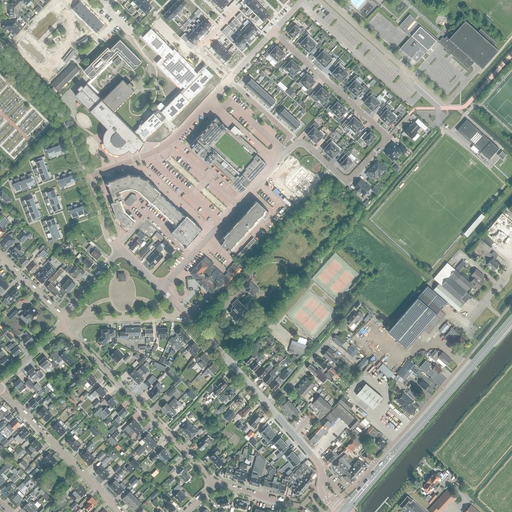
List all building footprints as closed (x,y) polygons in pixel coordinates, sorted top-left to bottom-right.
[(22,8),(13,0),(10,3),(18,11),(22,8)] [(63,0),(61,0),(58,4),(65,12),(70,7),(63,0)] [(133,1),(130,3),(133,6),(133,7),(134,8),(137,5),(142,0),(133,0),(133,1)] [(140,8),(137,11),(138,12),(148,3),(144,0),(142,0),(137,5),(140,8)] [(182,0),(178,0),(176,2),(182,9),(186,4),(182,0)] [(223,0),(218,6),(222,9),(224,10),(228,7),(226,5),(230,0),(223,0)] [(254,0),(246,0),(247,1),(244,4),(249,9),(256,2),(254,0)] [(344,0),(346,2),(345,3),(346,5),(350,9),(351,10),(353,8),(346,2),(348,0),(344,0)] [(80,2),(72,9),(77,14),(84,7),(80,2)] [(176,2),(171,7),(181,16),(182,14),(179,12),(182,9),(176,2)] [(246,12),(245,13),(247,15),(251,11),(253,13),(260,6),(256,2),(249,9),(246,12)] [(18,11),(10,3),(6,7),(9,10),(9,18),(14,18),(14,16),(17,16),(17,20),(22,15),(20,13),(18,13),(18,11)] [(148,3),(138,12),(140,14),(143,11),(146,14),(152,8),(148,3)] [(58,4),(53,9),(60,16),(65,12),(58,4)] [(256,16),(253,19),(254,21),(265,10),(260,6),(253,13),(256,16)] [(84,7),(77,14),(82,19),(89,11),(84,7)] [(171,7),(167,11),(173,17),(176,14),(179,17),(181,16),(171,7)] [(53,9),(48,14),(55,21),(60,16),(53,9)] [(265,10),(254,21),(256,22),(259,19),(262,22),(269,15),(265,10)] [(89,11),(82,19),(87,24),(94,16),(89,11)] [(167,11),(163,16),(169,22),(173,17),(167,11)] [(48,14),(43,19),(51,26),(55,21),(48,14)] [(402,23),(398,27),(410,38),(400,48),(405,52),(402,55),(405,57),(407,54),(411,58),(417,51),(423,56),(425,53),(436,41),(438,42),(439,41),(435,38),(416,21),(415,19),(410,15),(402,23)] [(94,16),(87,24),(91,28),(99,21),(94,16)] [(43,19),(38,23),(46,31),(51,26),(43,19)] [(198,19),(196,21),(200,25),(206,31),(211,25),(205,19),(201,23),(198,19)] [(247,20),(243,24),(245,26),(253,34),(257,30),(249,21),(247,20)] [(442,37),(439,41),(438,42),(446,50),(446,51),(448,53),(447,53),(449,55),(451,54),(468,69),(475,62),(482,69),(498,50),(494,46),(497,43),(481,29),(478,32),(465,20),(452,36),(449,33),(444,39),(442,37)] [(7,30),(16,22),(15,21),(2,21),(2,29),(7,29),(7,30)] [(99,21),(91,28),(96,33),(104,26),(99,21)] [(16,22),(7,30),(11,33),(19,25),(16,22)] [(38,23),(34,28),(41,36),(46,31),(38,23)] [(194,24),(192,26),(195,29),(202,35),(206,31),(200,25),(197,27),(194,24)] [(19,25),(11,33),(14,36),(22,28),(19,25)] [(290,31),(288,33),(293,38),(298,33),(300,35),(305,30),(302,27),(301,29),(296,25),(293,28),(292,27),(289,30),(290,31)] [(245,26),(240,30),(242,32),(249,38),(253,34),(247,28),(245,26)] [(34,28),(29,33),(36,40),(41,36),(34,28)] [(189,28),(187,30),(189,32),(197,40),(202,35),(195,29),(193,32),(189,28)] [(225,28),(221,32),(226,36),(229,32),(225,28)] [(150,30),(143,37),(162,57),(156,63),(181,88),(183,87),(185,89),(191,83),(199,91),(202,88),(201,86),(211,76),(213,75),(204,66),(202,68),(197,73),(193,70),(194,69),(174,49),(171,52),(150,30)] [(240,30),(236,34),(238,37),(244,43),(249,38),(242,32),(240,30)] [(185,33),(180,37),(186,43),(189,40),(193,44),(197,40),(189,32),(187,34),(185,33)] [(307,32),(302,37),(305,39),(300,44),(304,49),(313,39),(309,35),(307,32)] [(238,37),(234,41),(240,47),(244,43),(238,37)] [(120,39),(110,49),(108,47),(84,71),(92,79),(111,59),(117,65),(121,62),(115,56),(118,53),(133,69),(142,61),(120,39)] [(317,43),(313,39),(304,49),(309,53),(314,47),(316,49),(321,44),(319,42),(317,43)] [(33,42),(26,49),(30,54),(38,47),(33,42)] [(218,42),(212,49),(217,53),(223,47),(218,42)] [(269,49),(263,56),(270,62),(272,60),(273,59),(281,50),(276,46),(271,52),(269,49)] [(42,52),(38,47),(30,54),(35,59),(42,52)] [(223,47),(217,53),(221,57),(227,51),(223,47)] [(318,51),(321,53),(316,59),(320,63),(328,54),(324,50),(325,49),(323,47),(318,51)] [(273,59),(272,60),(276,63),(274,66),(277,68),(282,62),(280,60),(285,54),(281,50),(273,59)] [(227,51),(221,57),(226,62),(232,56),(227,51)] [(42,52),(35,59),(40,64),(47,56),(42,52)] [(333,58),(328,54),(320,63),(325,67),(330,62),(332,64),(336,59),(334,57),(333,58)] [(47,56),(40,64),(45,68),(52,61),(47,56)] [(296,64),(292,60),(286,65),(284,63),(280,68),(283,70),(287,74),(289,72),(296,64)] [(332,74),(336,78),(343,70),(344,70),(345,68),(341,64),(342,63),(339,60),(334,66),(337,68),(332,74)] [(52,61),(45,68),(49,73),(57,66),(52,61)] [(300,68),(296,64),(289,72),(291,74),(289,76),(293,80),(298,76),(295,73),(300,68)] [(57,66),(49,73),(54,78),(62,71),(57,66)] [(343,70),(336,78),(341,82),(348,74),(344,70),(343,70)] [(299,82),(298,84),(302,88),(304,86),(311,78),(307,74),(299,82)] [(353,83),(348,88),(352,92),(359,85),(360,85),(363,81),(359,77),(358,77),(355,75),(350,80),(353,83)] [(315,82),(311,78),(304,86),(308,89),(305,92),(308,95),(313,89),(310,87),(315,82)] [(80,90),(75,95),(107,128),(106,129),(105,131),(104,133),(103,135),(103,137),(103,139),(103,142),(105,145),(106,147),(108,149),(110,151),(113,153),(115,153),(117,154),(120,154),(122,153),(124,152),(126,151),(128,150),(129,150),(132,153),(138,148),(139,150),(143,144),(143,143),(144,142),(143,141),(135,132),(114,111),(134,91),(131,88),(133,86),(130,82),(128,84),(123,79),(102,100),(87,84),(84,87),(81,85),(78,88),(80,90)] [(251,79),(245,85),(249,89),(255,82),(251,79)] [(255,82),(249,89),(253,93),(259,86),(255,82)] [(191,83),(185,89),(166,107),(161,103),(156,107),(157,108),(158,109),(135,132),(143,141),(166,117),(169,121),(199,91),(191,83)] [(359,85),(352,92),(357,97),(362,91),(365,93),(369,89),(364,84),(361,86),(360,85),(359,85)] [(259,86),(253,93),(257,96),(263,90),(259,86)] [(293,91),(289,87),(285,92),(289,96),(293,91)] [(314,91),(309,96),(316,102),(317,101),(326,92),(322,88),(317,93),(314,91)] [(263,90),(257,96),(261,100),(267,94),(263,90)] [(369,97),(364,103),(368,107),(376,98),(372,94),(373,93),(370,91),(366,95),(369,97)] [(330,96),(326,92),(317,101),(321,105),(324,108),(328,103),(325,101),(330,96)] [(267,94),(261,100),(265,104),(271,97),(267,94)] [(271,97),(266,104),(270,107),(275,101),(271,97)] [(376,98),(368,107),(373,111),(378,106),(380,108),(384,103),(382,101),(381,102),(376,98)] [(329,112),(333,116),(334,115),(342,106),(337,102),(332,107),(330,105),(326,110),(328,112),(329,112)] [(380,117),(384,122),(392,113),(390,111),(392,108),(387,104),(382,110),(385,112),(380,117)] [(346,110),(342,106),(334,115),(336,117),(334,119),(339,123),(344,118),(341,116),(346,110)] [(284,109),(278,115),(282,119),(288,112),(284,109)] [(288,112),(282,119),(286,122),(292,116),(288,112)] [(392,113),(384,122),(389,126),(394,120),(396,123),(402,116),(399,114),(397,116),(393,112),(392,113)] [(292,116),(286,122),(290,126),(296,120),(292,116)] [(222,123),(215,117),(190,146),(241,193),(267,164),(260,159),(261,158),(256,154),(258,153),(237,134),(236,136),(226,127),(222,123)] [(346,120),(340,126),(343,129),(347,133),(350,131),(358,121),(354,117),(349,122),(346,120)] [(467,119),(457,130),(489,159),(499,148),(467,119)] [(296,120),(290,126),(294,130),(300,124),(296,120)] [(363,125),(358,121),(350,131),(354,135),(352,137),(354,139),(360,133),(358,131),(363,125)] [(307,135),(311,139),(319,131),(316,129),(319,126),(315,122),(310,127),(312,129),(307,135)] [(409,126),(404,131),(412,138),(417,133),(415,132),(420,127),(414,123),(410,127),(409,126)] [(325,133),(325,134),(320,129),(319,131),(311,139),(316,143),(321,138),(323,140),(328,135),(325,133)] [(357,141),(360,144),(363,140),(368,145),(369,144),(370,144),(373,141),(372,140),(375,137),(370,132),(365,137),(362,135),(357,141)] [(323,150),(328,154),(337,145),(332,141),(333,140),(330,138),(326,142),(328,145),(323,150)] [(61,140),(57,142),(58,146),(59,145),(61,152),(68,150),(67,146),(67,145),(66,145),(66,143),(61,144),(62,143),(61,140)] [(388,151),(385,153),(392,160),(401,151),(403,154),(407,150),(401,145),(398,148),(393,143),(389,147),(387,150),(388,151)] [(54,144),(51,145),(52,148),(53,148),(55,155),(61,152),(59,145),(58,146),(55,147),(55,146),(54,144)] [(341,148),(341,149),(337,145),(328,154),(333,158),(338,153),(340,155),(344,151),(341,148)] [(48,146),(45,147),(46,151),(47,150),(49,157),(55,155),(53,148),(52,148),(49,149),(48,146)] [(348,167),(349,167),(352,164),(351,163),(354,160),(349,156),(351,154),(348,151),(342,157),(345,160),(340,165),(345,170),(348,167)] [(502,151),(498,156),(502,160),(507,155),(502,151)] [(42,157),(31,161),(31,163),(34,162),(35,165),(36,164),(38,168),(45,166),(43,159),(42,159),(42,157)] [(372,167),(368,172),(372,176),(369,179),(371,180),(374,177),(376,175),(378,175),(380,177),(386,170),(383,167),(381,164),(380,165),(377,162),(375,164),(374,164),(372,167)] [(172,172),(175,169),(170,164),(167,167),(172,172)] [(38,168),(34,169),(35,173),(38,172),(38,171),(39,171),(40,174),(47,172),(45,166),(38,168)] [(301,167),(285,185),(301,199),(317,182),(301,167)] [(71,171),(68,172),(69,175),(70,176),(73,183),(79,181),(78,177),(78,176),(77,174),(73,175),(72,174),(71,171)] [(40,174),(37,175),(38,178),(41,177),(43,181),(45,180),(46,180),(50,178),(47,172),(40,174)] [(26,180),(25,180),(28,187),(34,184),(33,181),(33,180),(32,178),(32,177),(31,173),(27,175),(28,178),(29,177),(29,178),(26,180)] [(65,173),(62,175),(63,179),(64,178),(67,185),(73,183),(70,176),(66,177),(66,176),(65,173)] [(109,181),(107,182),(108,184),(113,197),(112,197),(113,202),(111,203),(111,204),(111,205),(112,205),(116,215),(115,216),(116,217),(117,219),(118,220),(119,220),(127,227),(128,226),(130,228),(135,223),(124,213),(119,200),(123,198),(121,194),(127,192),(131,191),(135,192),(138,194),(149,204),(150,204),(176,227),(175,229),(171,233),(172,234),(180,241),(184,245),(186,247),(187,245),(190,242),(190,241),(193,238),(193,239),(194,239),(199,233),(198,233),(202,229),(195,223),(187,215),(186,217),(160,193),(160,192),(160,191),(150,182),(149,180),(147,179),(146,179),(141,177),(141,176),(140,175),(138,175),(137,175),(132,175),(130,173),(128,174),(127,175),(121,176),(114,179),(109,181)] [(20,182),(19,182),(22,189),(28,187),(25,180),(26,180),(25,176),(21,177),(22,180),(23,180),(24,180),(20,182)] [(59,176),(56,177),(57,180),(57,181),(58,181),(60,188),(67,185),(64,178),(63,179),(60,180),(59,176)] [(17,183),(13,184),(14,187),(14,188),(15,191),(22,189),(19,182),(20,182),(18,178),(14,179),(15,183),(16,182),(17,183)] [(355,186),(356,188),(356,189),(359,192),(360,191),(364,195),(371,188),(367,184),(366,185),(360,180),(355,186)] [(47,192),(43,193),(44,198),(48,196),(49,198),(49,199),(56,196),(54,190),(50,191),(49,192),(47,192)] [(11,201),(7,197),(1,191),(0,192),(0,199),(6,206),(11,201)] [(132,194),(125,202),(126,205),(130,206),(137,199),(136,195),(132,194)] [(49,198),(45,200),(46,203),(51,202),(52,204),(52,205),(59,203),(56,196),(49,199),(49,198)] [(26,200),(21,201),(23,206),(27,204),(28,206),(28,207),(35,204),(33,198),(29,199),(28,200),(26,200)] [(224,236),(220,240),(221,240),(220,241),(219,242),(221,243),(220,244),(227,250),(227,249),(230,252),(268,211),(257,201),(224,236)] [(83,202),(80,203),(81,207),(84,214),(91,211),(89,207),(90,207),(89,207),(88,204),(84,206),(84,204),(83,202)] [(52,204),(47,206),(49,210),(52,209),(52,208),(52,207),(54,212),(61,209),(59,203),(52,205),(52,204)] [(28,206),(24,208),(25,212),(30,210),(30,212),(31,213),(37,211),(35,204),(28,207),(28,206)] [(76,204),(73,205),(75,209),(78,216),(84,214),(81,207),(78,208),(76,204)] [(71,206),(67,207),(69,212),(69,211),(72,218),(78,216),(75,209),(72,210),(71,209),(72,209),(71,206)] [(30,212),(26,214),(28,218),(32,217),(33,220),(35,219),(36,218),(40,217),(37,211),(31,213),(30,212)] [(471,236),(488,216),(482,211),(465,231),(471,236)] [(47,220),(42,222),(44,225),(48,224),(49,226),(49,227),(56,225),(54,218),(50,220),(49,220),(47,221),(47,220)] [(49,226),(47,227),(48,230),(50,229),(51,233),(58,231),(56,225),(49,227),(49,226)] [(16,239),(19,241),(26,234),(25,233),(23,231),(21,233),(21,234),(16,239)] [(51,233),(47,234),(48,237),(52,236),(54,240),(61,237),(58,231),(51,233)] [(139,231),(136,235),(141,240),(145,236),(139,231)] [(11,245),(15,241),(11,238),(12,237),(13,237),(15,236),(13,234),(12,234),(11,234),(9,236),(7,234),(4,237),(0,241),(0,242),(2,244),(1,245),(4,248),(5,247),(7,249),(11,245)] [(26,238),(28,236),(26,234),(19,241),(21,243),(25,238),(26,238)] [(135,241),(130,248),(135,253),(140,246),(142,247),(145,243),(144,241),(143,243),(138,239),(136,242),(135,241)] [(141,254),(140,256),(143,259),(144,257),(145,258),(152,251),(149,248),(152,245),(154,243),(151,241),(140,253),(141,254)] [(66,244),(61,248),(65,252),(69,247),(66,244)] [(164,248),(164,249),(170,255),(174,250),(168,244),(164,248)] [(15,247),(9,253),(17,260),(23,254),(24,253),(21,250),(20,251),(19,250),(21,248),(17,245),(15,247)] [(91,245),(86,250),(89,252),(88,253),(96,260),(101,254),(95,249),(94,250),(92,248),(93,247),(91,245)] [(163,248),(160,245),(157,249),(148,259),(150,261),(148,262),(152,265),(153,264),(155,265),(163,256),(159,253),(162,250),(161,249),(163,248)] [(43,259),(48,254),(44,250),(39,255),(43,259)] [(494,257),(487,266),(493,271),(498,265),(494,261),(498,256),(494,252),(491,255),(494,257)] [(83,255),(82,256),(80,254),(77,257),(79,259),(85,265),(84,265),(85,267),(87,269),(88,268),(90,266),(90,267),(93,264),(83,255)] [(21,262),(20,263),(23,266),(24,264),(25,266),(29,261),(24,257),(20,261),(21,262)] [(222,279),(224,276),(212,265),(213,264),(205,257),(201,261),(190,273),(196,279),(195,280),(200,284),(199,285),(202,287),(207,291),(208,290),(213,295),(223,284),(225,282),(222,279)] [(462,271),(469,263),(465,259),(458,267),(462,271)] [(29,269),(27,270),(30,273),(32,272),(34,274),(36,271),(35,270),(38,267),(33,262),(27,267),(29,269)] [(39,273),(35,277),(42,284),(46,280),(46,279),(55,269),(47,262),(42,268),(43,269),(41,271),(39,273)] [(242,269),(234,262),(226,271),(227,272),(231,276),(232,274),(235,277),(242,269)] [(71,263),(70,265),(78,272),(76,274),(80,277),(81,276),(82,276),(85,273),(76,265),(75,267),(71,263)] [(461,275),(455,270),(447,263),(433,279),(439,283),(433,290),(458,311),(463,305),(469,299),(472,297),(466,292),(467,291),(472,285),(461,275)] [(70,265),(65,271),(67,273),(69,271),(70,272),(70,273),(77,280),(80,277),(76,274),(78,272),(70,265)] [(471,275),(474,278),(470,282),(478,289),(484,281),(481,278),(484,276),(476,269),(471,275)] [(222,279),(225,282),(223,284),(226,287),(233,279),(235,277),(232,274),(231,276),(227,272),(224,276),(222,279)] [(46,287),(50,292),(55,287),(52,284),(55,281),(51,278),(48,281),(50,283),(46,287)] [(69,279),(66,283),(72,289),(75,285),(69,279)] [(0,285),(0,295),(5,290),(9,286),(4,281),(0,285)] [(249,281),(243,287),(253,296),(259,290),(249,281)] [(61,289),(59,291),(56,295),(61,299),(67,292),(65,290),(67,287),(64,284),(62,287),(63,287),(61,289)] [(55,287),(50,292),(55,296),(56,295),(59,291),(61,289),(57,285),(55,287)] [(407,349),(423,330),(429,334),(445,315),(440,310),(447,303),(427,286),(388,332),(407,349)] [(15,301),(14,299),(19,294),(15,289),(9,295),(9,294),(5,298),(2,303),(5,305),(8,301),(11,304),(15,301)] [(232,311),(229,314),(233,317),(232,318),(236,321),(236,323),(238,324),(239,324),(239,325),(247,316),(244,313),(248,310),(243,305),(243,306),(237,300),(233,304),(235,305),(231,309),(232,311)] [(35,316),(38,313),(31,306),(29,308),(27,307),(23,311),(25,312),(23,314),(27,319),(29,316),(32,319),(32,318),(33,318),(33,319),(34,319),(34,318),(35,318),(35,317),(35,316)] [(14,307),(6,315),(11,320),(19,311),(14,307)] [(355,312),(346,323),(350,327),(353,329),(356,326),(355,325),(359,320),(360,321),(363,317),(363,314),(359,311),(356,313),(355,312)] [(369,313),(363,320),(365,322),(367,320),(368,320),(372,316),(369,313)] [(372,328),(374,326),(379,330),(385,324),(375,316),(368,324),(372,328)] [(445,323),(439,330),(443,333),(449,326),(445,323)] [(143,337),(145,337),(145,334),(141,334),(140,328),(125,328),(126,332),(120,332),(120,338),(128,338),(128,339),(140,339),(143,339),(143,337)] [(172,345),(173,345),(185,334),(180,328),(174,333),(176,336),(173,338),(172,338),(168,341),(172,345)] [(452,328),(444,337),(452,344),(453,343),(456,346),(458,343),(463,347),(466,343),(465,343),(468,340),(461,334),(460,335),(458,332),(457,333),(452,328)] [(102,329),(102,330),(102,334),(101,334),(100,337),(101,337),(98,340),(99,341),(97,342),(97,344),(99,345),(100,345),(102,344),(102,345),(109,338),(109,335),(114,335),(114,330),(109,330),(109,329),(102,329)] [(150,336),(150,342),(153,342),(153,329),(145,329),(145,334),(145,336),(150,336)] [(159,334),(158,334),(159,340),(168,339),(168,334),(167,329),(159,329),(159,334)] [(27,337),(22,341),(27,346),(34,339),(26,331),(24,334),(27,337)] [(173,345),(180,352),(184,349),(181,346),(185,343),(190,339),(185,334),(173,345)] [(337,336),(335,335),(332,339),(334,340),(333,341),(340,348),(342,345),(349,352),(351,354),(355,349),(351,345),(351,346),(350,346),(338,335),(337,336)] [(289,351),(288,353),(289,353),(292,354),(293,352),(302,356),(303,353),(305,354),(306,349),(305,348),(306,345),(292,341),(289,348),(288,351),(289,351)] [(14,343),(8,349),(15,356),(21,351),(14,343)] [(194,343),(186,350),(188,352),(191,349),(192,350),(189,353),(192,356),(195,354),(200,350),(194,343)] [(251,351),(252,352),(243,360),(248,365),(257,357),(256,356),(259,354),(257,351),(261,347),(257,343),(252,348),(253,349),(251,351)] [(271,349),(275,354),(280,349),(275,345),(271,349)] [(329,348),(325,352),(332,358),(335,354),(329,348)] [(117,349),(112,353),(110,356),(115,362),(117,363),(118,362),(122,358),(124,356),(119,352),(117,349)] [(3,365),(4,366),(10,361),(6,356),(1,351),(0,352),(0,361),(0,362),(2,364),(1,364),(3,366),(3,365)] [(62,359),(65,362),(69,366),(73,362),(66,355),(68,353),(66,351),(64,353),(64,352),(61,355),(57,351),(52,356),(58,363),(62,359)] [(438,351),(437,353),(435,351),(431,355),(436,361),(438,358),(446,365),(447,364),(447,365),(449,363),(448,362),(451,359),(442,352),(441,354),(438,351)] [(332,358),(325,352),(322,355),(329,361),(332,358)] [(205,364),(209,360),(203,354),(199,358),(198,357),(195,360),(197,362),(200,359),(202,361),(200,363),(204,368),(206,365),(205,364)] [(262,355),(249,367),(254,372),(260,366),(258,363),(262,359),(263,360),(265,358),(262,355)] [(137,361),(140,365),(146,359),(142,356),(137,361)] [(317,356),(314,360),(316,362),(315,363),(316,364),(319,367),(319,366),(323,369),(327,365),(317,356)] [(38,363),(42,368),(44,371),(51,364),(45,357),(38,363)] [(288,366),(292,362),(287,357),(283,361),(288,366)] [(361,372),(370,362),(364,357),(356,367),(361,372)] [(189,365),(187,367),(189,370),(196,364),(193,362),(192,360),(189,365)] [(397,375),(395,378),(397,380),(400,377),(404,380),(410,373),(418,379),(416,381),(419,384),(418,384),(425,390),(429,385),(428,384),(430,382),(421,374),(413,364),(408,360),(397,374),(397,375)] [(153,361),(151,365),(164,371),(166,367),(153,361)] [(431,366),(428,363),(425,361),(420,367),(432,377),(436,373),(438,375),(442,370),(436,365),(435,365),(434,364),(431,366)] [(80,364),(74,370),(74,371),(72,373),(75,376),(77,373),(78,374),(79,373),(84,368),(80,364)] [(205,371),(202,375),(204,377),(208,373),(212,378),(215,376),(213,374),(218,370),(213,364),(205,371)] [(135,369),(129,375),(131,378),(132,378),(134,379),(142,371),(146,367),(144,365),(140,368),(137,372),(135,369)] [(313,375),(319,380),(320,378),(324,381),(326,378),(321,373),(320,373),(317,370),(316,371),(309,365),(306,368),(310,372),(310,373),(313,375)] [(262,368),(256,374),(261,379),(272,368),(270,366),(265,371),(262,368)] [(142,371),(134,379),(139,385),(142,382),(142,381),(144,379),(142,377),(145,374),(149,370),(146,367),(142,371)] [(336,372),(331,367),(327,371),(333,376),(336,372)] [(32,368),(26,373),(30,377),(33,380),(37,377),(39,379),(43,376),(38,371),(36,372),(32,368)] [(276,368),(263,380),(267,385),(274,379),(273,378),(276,375),(274,373),(277,369),(276,368)] [(170,369),(166,373),(171,379),(175,375),(170,369)] [(285,370),(269,387),(274,391),(279,386),(276,383),(281,379),(283,381),(290,374),(285,370)] [(90,375),(86,378),(83,382),(83,381),(80,384),(83,387),(85,384),(87,382),(88,383),(91,386),(96,381),(90,375)] [(147,381),(151,385),(157,380),(152,376),(147,381)] [(306,377),(295,390),(303,397),(314,385),(306,377)] [(23,384),(19,379),(13,385),(17,389),(18,389),(20,392),(26,387),(23,383),(23,384)] [(28,380),(25,383),(30,389),(32,388),(34,386),(28,380)] [(72,380),(67,385),(71,389),(76,384),(72,380)] [(216,390),(213,393),(213,392),(210,395),(214,399),(221,392),(221,393),(224,390),(223,389),(227,385),(222,380),(217,386),(218,387),(216,389),(216,390)] [(154,401),(156,398),(162,393),(161,392),(164,389),(159,384),(160,384),(156,381),(152,385),(155,389),(150,393),(148,395),(154,401)] [(365,384),(356,395),(373,409),(382,398),(365,384)] [(100,386),(97,389),(96,391),(89,397),(91,400),(95,397),(98,393),(102,397),(105,394),(106,393),(100,386)] [(173,387),(166,394),(169,397),(177,390),(173,387)] [(230,389),(219,399),(223,403),(227,398),(230,400),(235,394),(232,391),(233,391),(231,389),(230,389)] [(86,391),(80,397),(83,400),(89,394),(86,391)] [(403,391),(394,401),(402,408),(401,409),(405,412),(404,413),(408,417),(411,414),(412,415),(416,411),(415,411),(417,409),(411,404),(414,401),(403,391)] [(319,396),(312,405),(324,416),(332,407),(319,396)] [(34,399),(29,405),(33,409),(42,399),(40,397),(36,401),(34,399)] [(230,407),(229,408),(235,414),(240,408),(238,407),(243,401),(239,397),(234,402),(234,401),(229,406),(230,407)] [(342,397),(339,402),(349,411),(353,406),(342,397)] [(113,409),(112,407),(116,404),(115,403),(116,402),(114,400),(113,400),(111,398),(106,402),(111,407),(108,409),(107,407),(102,411),(106,416),(111,412),(111,411),(113,409)] [(173,406),(178,401),(175,398),(168,405),(166,403),(164,405),(161,408),(166,413),(171,408),(173,406)] [(97,400),(92,405),(96,408),(101,403),(97,400)] [(280,408),(283,411),(291,404),(288,400),(280,408)] [(0,404),(0,412),(5,416),(8,412),(6,410),(4,412),(0,408),(2,406),(0,404)] [(291,404),(283,411),(291,420),(299,413),(291,404)] [(359,422),(339,404),(332,411),(348,426),(352,430),(359,422)] [(99,405),(92,412),(95,416),(103,409),(99,405)] [(223,405),(218,410),(221,413),(226,408),(223,405)] [(241,411),(238,414),(242,418),(245,415),(248,413),(248,412),(251,409),(247,406),(242,411),(241,411)] [(37,413),(41,418),(47,412),(43,407),(37,413)] [(125,415),(125,416),(128,413),(127,413),(123,408),(123,409),(121,410),(118,414),(119,416),(116,418),(113,422),(116,424),(109,431),(112,434),(121,426),(118,423),(120,421),(120,420),(125,415)] [(170,418),(176,413),(171,408),(166,413),(170,418)] [(230,409),(223,416),(228,421),(235,414),(230,409)] [(52,416),(47,412),(41,418),(46,422),(52,416)] [(10,414),(6,418),(10,422),(14,418),(10,414)] [(256,415),(248,424),(255,430),(257,427),(256,426),(259,423),(258,422),(260,419),(256,415)] [(326,419),(335,427),(339,422),(330,415),(326,419)] [(110,416),(104,423),(106,425),(113,419),(110,416)] [(323,423),(331,431),(335,427),(326,419),(323,423)] [(16,420),(7,428),(10,430),(12,428),(14,430),(20,424),(16,420)] [(124,432),(127,435),(138,424),(133,420),(128,425),(129,425),(127,427),(129,430),(128,431),(126,430),(124,432)] [(180,427),(185,433),(193,426),(187,420),(180,427)] [(239,421),(235,426),(239,430),(243,425),(239,421)] [(51,428),(56,432),(62,426),(57,422),(51,428)] [(203,426),(201,428),(205,433),(209,429),(203,423),(202,425),(203,426)] [(323,423),(319,427),(328,435),(331,431),(323,423)] [(127,435),(130,438),(132,436),(131,435),(135,432),(137,434),(142,429),(138,424),(127,435)] [(66,431),(62,426),(56,432),(60,437),(66,431)] [(198,431),(193,426),(185,433),(191,439),(198,431)] [(268,426),(259,433),(263,437),(272,430),(268,426)] [(324,439),(328,435),(319,427),(315,431),(324,439)] [(24,429),(14,439),(17,441),(18,440),(20,442),(21,444),(23,442),(25,440),(23,438),(29,433),(24,429)] [(266,440),(263,443),(265,446),(271,441),(269,440),(276,434),(272,430),(263,437),(266,440)] [(315,431),(312,435),(320,443),(324,439),(315,431)] [(374,445),(375,444),(382,450),(387,444),(381,439),(383,436),(379,432),(376,435),(374,438),(371,442),(374,445)] [(137,453),(152,439),(150,437),(150,436),(148,434),(147,434),(142,439),(145,442),(135,451),(137,453)] [(320,443),(312,435),(308,439),(317,447),(321,443),(320,443)] [(72,436),(66,442),(70,447),(76,441),(79,438),(77,436),(76,437),(75,436),(73,438),(72,436)] [(111,436),(108,439),(115,445),(118,442),(111,436)] [(206,436),(197,445),(202,450),(203,450),(204,450),(205,448),(205,447),(208,445),(212,442),(206,436)] [(273,443),(277,448),(284,442),(280,437),(276,441),(273,443)] [(353,440),(359,446),(362,443),(356,438),(353,440)] [(149,451),(151,449),(157,444),(152,439),(137,453),(139,455),(147,449),(149,451)] [(31,446),(29,447),(28,448),(29,449),(26,451),(28,454),(38,443),(35,440),(30,445),(31,446)] [(81,445),(76,441),(70,447),(75,451),(81,445)] [(280,451),(275,455),(278,458),(284,453),(283,452),(288,447),(284,442),(277,448),(280,451)] [(42,447),(38,443),(28,454),(30,455),(33,453),(35,451),(37,452),(42,447)] [(332,451),(325,457),(325,458),(330,463),(336,458),(332,453),(334,452),(338,447),(335,444),(331,449),(332,451)] [(354,451),(349,445),(343,451),(344,453),(347,450),(351,454),(354,451)] [(221,451),(217,447),(216,446),(214,449),(212,451),(214,453),(209,458),(214,462),(219,457),(216,455),(221,451)] [(16,453),(19,457),(25,452),(21,448),(16,453)] [(163,449),(157,455),(155,453),(150,458),(153,461),(159,455),(165,462),(169,457),(167,455),(168,454),(163,449)] [(80,457),(85,461),(91,455),(86,451),(80,457)] [(96,457),(100,461),(106,455),(103,451),(96,457)] [(292,451),(285,457),(289,461),(296,455),(292,451)] [(365,451),(363,454),(365,456),(363,458),(367,461),(370,463),(371,462),(371,463),(373,460),(373,459),(371,457),(371,456),(365,451)] [(257,452),(249,481),(249,483),(259,486),(261,476),(265,461),(257,452)] [(49,454),(44,459),(45,460),(43,463),(40,466),(42,468),(53,457),(49,454)] [(333,465),(337,470),(344,464),(343,462),(348,457),(345,454),(340,459),(334,463),(333,465)] [(95,460),(91,455),(85,461),(89,466),(95,460)] [(100,461),(103,464),(110,458),(106,455),(100,461)] [(289,461),(288,463),(292,468),(300,460),(296,455),(289,461)] [(56,461),(53,457),(42,468),(44,470),(47,467),(48,467),(50,465),(51,466),(56,461)] [(219,457),(214,462),(219,467),(221,466),(221,465),(224,462),(223,461),(225,459),(223,457),(220,459),(219,457)] [(135,468),(139,464),(134,458),(129,463),(135,468)] [(23,460),(18,464),(24,470),(28,466),(23,460)] [(354,466),(352,470),(359,475),(366,467),(358,460),(353,465),(354,466)] [(5,465),(1,470),(3,472),(8,468),(9,469),(12,466),(8,463),(5,465)] [(233,478),(238,479),(239,480),(244,464),(240,463),(239,467),(238,470),(235,469),(235,470),(233,478)] [(296,471),(294,474),(308,485),(316,475),(315,474),(316,473),(305,464),(304,463),(301,465),(302,466),(297,471),(296,471)] [(239,480),(245,481),(246,477),(248,473),(243,472),(244,469),(246,469),(247,465),(244,464),(239,480)] [(342,475),(347,470),(348,468),(344,464),(337,470),(342,475)] [(113,470),(116,473),(121,468),(118,465),(113,470)] [(231,477),(233,478),(235,470),(232,469),(233,466),(229,465),(228,468),(227,468),(226,470),(224,475),(231,477)] [(95,471),(99,476),(105,470),(101,466),(95,471)] [(172,466),(167,471),(170,474),(175,470),(172,466)] [(265,477),(263,484),(262,487),(271,489),(274,476),(275,471),(270,466),(266,470),(269,473),(269,475),(268,475),(267,478),(265,477)] [(116,475),(119,477),(126,471),(123,468),(116,475)] [(110,475),(105,470),(99,476),(104,481),(110,475)] [(183,470),(178,475),(185,483),(187,481),(187,482),(190,479),(189,479),(191,477),(183,470)] [(342,476),(351,484),(356,479),(359,475),(352,470),(350,472),(347,470),(342,475),(342,476)] [(430,478),(437,483),(438,481),(441,483),(448,474),(445,471),(442,474),(441,473),(440,473),(439,473),(438,473),(436,475),(434,473),(430,478)] [(279,482),(276,491),(284,493),(287,485),(286,484),(288,480),(290,481),(291,478),(293,476),(294,474),(292,473),(289,476),(285,476),(284,479),(283,479),(281,483),(279,482)] [(298,484),(304,489),(308,485),(294,474),(293,476),(297,479),(300,482),(298,484)] [(129,482),(133,486),(139,480),(135,476),(129,482)] [(274,476),(271,489),(276,491),(279,482),(276,481),(277,479),(277,477),(274,476)] [(291,478),(290,481),(289,484),(292,486),(289,489),(296,495),(297,496),(300,492),(301,493),(304,489),(298,484),(291,478)] [(430,478),(426,482),(433,488),(437,483),(430,478)] [(109,486),(113,491),(119,485),(115,480),(109,486)] [(429,492),(433,488),(426,482),(422,487),(425,490),(424,492),(427,494),(428,492),(429,492)] [(23,483),(18,487),(21,490),(23,491),(27,488),(23,483)] [(72,498),(83,488),(79,484),(74,489),(75,491),(73,493),(73,494),(70,497),(72,498)] [(182,488),(178,484),(173,489),(177,493),(174,496),(179,502),(180,502),(184,499),(186,496),(180,490),(182,488)] [(13,490),(10,487),(8,485),(5,488),(5,487),(1,491),(6,497),(10,493),(13,490)] [(124,489),(119,485),(113,491),(117,495),(124,489)] [(81,497),(86,491),(83,488),(72,498),(74,501),(77,498),(80,495),(81,497)] [(447,490),(428,511),(429,511),(438,511),(439,511),(441,511),(452,501),(453,502),(456,499),(447,490)] [(150,497),(153,499),(159,494),(156,491),(150,497)] [(122,499),(126,503),(133,496),(130,492),(122,499)] [(24,501),(16,493),(9,500),(15,506),(18,502),(21,504),(24,501)] [(30,494),(24,499),(28,502),(33,497),(30,494)] [(171,511),(175,508),(172,505),(169,502),(171,499),(166,494),(162,498),(168,504),(164,507),(167,510),(169,511),(171,511)] [(429,495),(425,499),(430,504),(437,496),(434,494),(431,497),(429,495)] [(126,503),(129,507),(137,500),(133,496),(126,503)] [(56,501),(62,507),(66,503),(61,497),(56,501)] [(87,501),(89,503),(85,506),(89,511),(97,503),(92,497),(87,501)] [(407,497),(399,506),(404,511),(402,511),(426,511),(413,500),(412,501),(407,497)] [(229,504),(229,502),(227,498),(218,500),(220,509),(218,511),(223,511),(225,510),(221,507),(229,504)] [(141,503),(137,500),(129,507),(133,511),(141,503)] [(28,503),(21,509),(23,511),(26,511),(34,504),(35,503),(33,502),(32,503),(30,501),(28,503)] [(245,510),(245,509),(247,504),(236,501),(234,508),(237,509),(238,508),(245,510)] [(75,502),(70,507),(73,510),(79,505),(75,502)]
